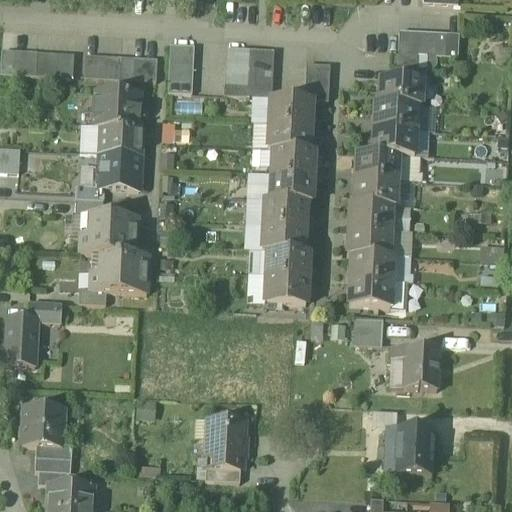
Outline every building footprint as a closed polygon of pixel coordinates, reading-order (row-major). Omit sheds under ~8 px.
[(421,9),(452,10),(455,0),(422,0),(422,8),(421,9)] [(397,60),(409,61),(410,37),(398,36),(397,60)] [(422,37),(410,37),(409,61),(417,61),(420,61),(422,37)] [(434,38),(422,37),(420,61),(433,62),(434,38)] [(446,39),(434,38),(433,62),(445,63),(446,39)] [(458,39),(446,39),(445,63),(457,63),(458,39)] [(169,51),(168,63),(192,64),(193,52),(169,51)] [(225,53),(224,65),(248,66),(249,55),(225,53)] [(0,79),(11,80),(12,56),(0,55),(0,79)] [(249,55),(248,66),(272,68),(273,56),(249,55)] [(24,57),(12,56),(11,80),(23,81),(24,57)] [(36,57),(24,57),(23,81),(35,81),(36,57)] [(72,59),(36,57),(35,81),(71,83),(72,59)] [(389,72),(401,73),(417,73),(417,61),(409,61),(397,60),(390,60),(389,72)] [(95,85),(96,62),(84,61),(83,84),(95,85)] [(107,85),(108,62),(96,62),(95,85),(107,85)] [(108,62),(107,85),(119,86),(120,63),(108,62)] [(119,86),(131,86),(132,63),(120,63),(119,86)] [(131,86),(143,87),(144,64),(132,63),(131,86)] [(168,63),(168,75),(192,76),(192,64),(168,63)] [(156,65),(144,64),(143,87),(155,88),(156,65)] [(248,78),(248,66),(224,65),(224,77),(248,78)] [(248,66),(248,78),(272,80),(272,68),(248,66)] [(304,82),(304,93),(304,94),(303,102),(303,106),(311,106),(327,107),(328,95),(328,83),(329,71),(305,70),(304,82)] [(425,74),(417,73),(401,73),(400,85),(421,86),(424,87),(425,74)] [(168,75),(167,87),(191,88),(192,76),(168,75)] [(247,90),(248,78),(224,77),(223,89),(247,90)] [(248,78),(247,90),(271,92),(272,80),(248,78)] [(379,84),(378,109),(415,112),(420,113),(421,86),(400,85),(379,84)] [(191,96),(191,88),(167,87),(167,95),(167,98),(191,100),(191,96)] [(246,103),(247,90),(223,89),(223,97),(222,101),(246,103)] [(271,100),(271,92),(247,90),(246,103),(250,103),(270,104),(271,100)] [(93,131),(100,131),(137,133),(138,99),(95,97),(93,115),(93,131)] [(249,129),(252,129),(268,130),(269,104),(250,103),(249,129)] [(269,104),(268,130),(309,132),(311,106),(303,106),(269,104)] [(374,109),(373,135),(414,137),(415,112),(378,109),(374,109)] [(80,114),(79,130),(93,131),(93,115),(80,114)] [(173,146),(173,128),(162,128),(162,146),(173,146)] [(266,155),(268,130),(252,129),(250,154),(258,154),(266,155)] [(100,131),(93,131),(79,130),(77,158),(99,159),(100,131)] [(308,157),(309,132),(268,130),(266,155),(271,155),(308,157)] [(140,133),(137,133),(100,131),(99,159),(139,161),(140,133)] [(373,135),(371,160),(396,162),(412,163),(414,137),(373,135)] [(0,154),(0,178),(18,179),(19,155),(0,154)] [(271,155),(266,155),(258,154),(258,172),(270,173),(271,155)] [(313,157),(308,157),(271,155),(270,173),(270,181),(311,183),(313,157)] [(97,193),(97,194),(102,194),(138,196),(139,161),(99,159),(98,173),(97,193)] [(355,159),(355,185),(395,187),(396,162),(371,160),(355,159)] [(98,173),(79,172),(78,192),(97,193),(98,173)] [(246,179),(245,205),(264,206),(269,206),(270,181),(246,179)] [(310,208),(311,183),(270,181),(269,206),(305,208),(310,208)] [(355,185),(353,209),(390,213),(394,213),(395,187),(355,185)] [(75,192),(74,204),(102,206),(102,194),(97,194),(97,193),(78,192),(75,192)] [(74,221),(87,221),(87,219),(102,220),(102,206),(74,204),(74,221)] [(262,231),(264,206),(245,205),(243,229),(262,231)] [(304,233),(305,208),(269,206),(264,206),(262,231),(304,233)] [(349,209),(348,235),(389,237),(390,213),(353,209),(349,209)] [(91,258),(97,259),(135,260),(137,222),(102,220),(87,219),(87,221),(86,238),(80,238),(79,242),(79,258),(91,258)] [(63,241),(79,242),(80,238),(86,238),(87,221),(74,221),(63,220),(63,241)] [(261,256),(262,231),(243,229),(242,255),(246,255),(261,256)] [(302,258),(304,233),(262,231),(261,256),(266,257),(302,258)] [(346,261),(350,262),(387,262),(389,237),(348,235),(346,261)] [(480,249),(478,266),(502,268),(503,251),(480,249)] [(266,257),(261,256),(246,255),(245,281),(265,282),(266,257)] [(308,259),(302,258),(266,257),(265,282),(306,284),(308,259)] [(147,261),(135,260),(97,259),(96,276),(90,276),(89,295),(89,297),(105,298),(145,300),(146,289),(147,261)] [(350,262),(349,286),(390,288),(392,262),(387,262),(350,262)] [(86,293),(87,277),(74,276),(73,293),(86,293)] [(264,307),(265,282),(245,281),(243,311),(264,311),(264,307)] [(305,310),(306,284),(265,282),(264,307),(305,310)] [(389,314),(390,288),(349,286),(348,312),(389,314)] [(77,310),(105,311),(105,298),(89,297),(89,295),(78,295),(77,310)] [(36,330),(59,331),(60,309),(28,308),(27,324),(36,325),(36,330)] [(4,372),(34,373),(36,330),(36,325),(27,324),(6,323),(4,372)] [(353,352),(381,353),(382,326),(354,324),(353,352)] [(403,395),(436,397),(438,355),(390,352),(390,366),(404,367),(403,395)] [(35,453),(61,454),(61,453),(63,415),(23,412),(21,452),(35,453)] [(385,435),(395,435),(395,421),(367,420),(367,434),(385,435)] [(240,466),(242,466),(244,426),(208,424),(206,464),(214,464),(240,466)] [(394,480),(431,482),(433,437),(395,435),(385,435),(384,452),(396,452),(394,480)] [(396,452),(384,452),(382,479),(394,480),(396,452)] [(34,479),(37,479),(67,480),(69,480),(71,453),(61,453),(61,454),(35,453),(34,479)] [(213,487),(239,489),(240,466),(214,464),(214,470),(213,487)] [(204,487),(213,487),(214,470),(205,470),(204,487)] [(67,492),(67,480),(37,479),(37,492),(48,493),(48,491),(67,492)] [(48,493),(46,511),(90,511),(92,494),(67,492),(48,491),(48,493)]
